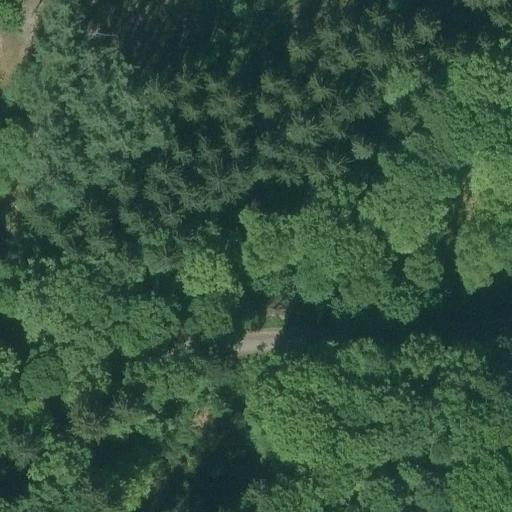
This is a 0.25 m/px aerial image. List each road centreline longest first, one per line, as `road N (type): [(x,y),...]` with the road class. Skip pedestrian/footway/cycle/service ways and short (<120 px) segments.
road 1 (track): [(511,330),(379,345),(167,350)]
road 2 (track): [(167,350),(71,383),(0,419)]
road 3 (track): [(0,351),(64,342),(167,350)]
